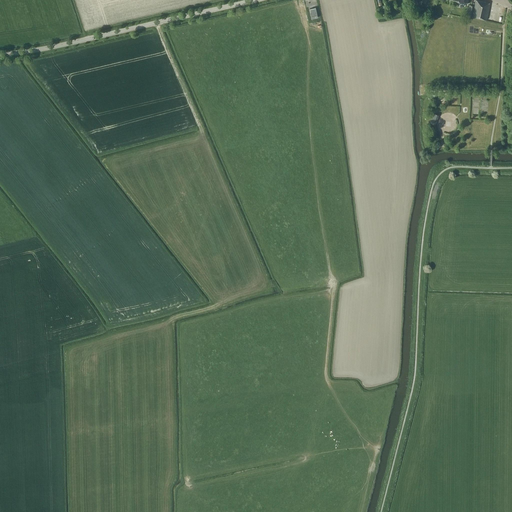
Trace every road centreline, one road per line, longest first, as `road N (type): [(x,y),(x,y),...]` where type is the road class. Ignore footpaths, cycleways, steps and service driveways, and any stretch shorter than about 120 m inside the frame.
road 1 (track): [(511,169),(453,167),(435,181),(418,370),(383,511)]
road 2 (unclassified): [(0,57),(257,0)]
